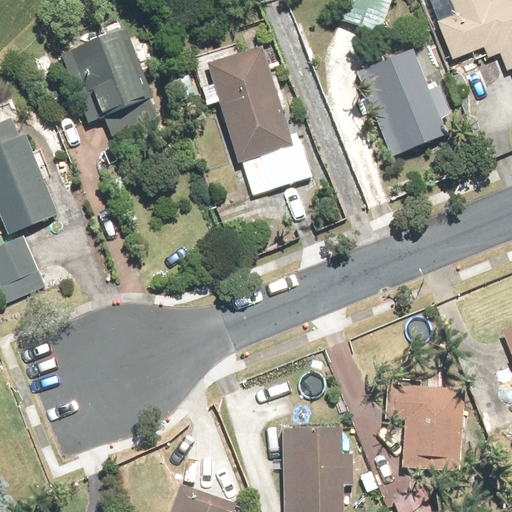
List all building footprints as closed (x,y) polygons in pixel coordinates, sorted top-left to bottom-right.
[(381,32),(391,0),(346,0),(341,19),(381,32)] [(511,0),(453,0),(458,12),(442,18),(456,56),(488,45),(493,58),(506,53),(511,68),(511,0)] [(112,35),(65,58),(95,120),(142,97),(112,35)] [(304,138),(294,141),(262,46),(200,66),(233,167),(243,164),(252,193),(315,172),(304,138)] [(447,143),(410,51),(342,78),(379,170),(447,143)] [(62,218),(24,137),(0,147),(0,231),(6,244),(62,218)] [(0,255),(0,294),(50,273),(36,241),(0,255)] [(511,274),(468,291),(473,306),(511,290),(511,274)] [(382,422),(407,422),(406,473),(463,474),(464,395),(383,392),(382,422)] [(352,455),(345,455),(344,418),(277,420),(280,511),(346,511),(346,487),(353,487),(352,455)] [(227,511),(229,506),(178,491),(171,511),(227,511)]
